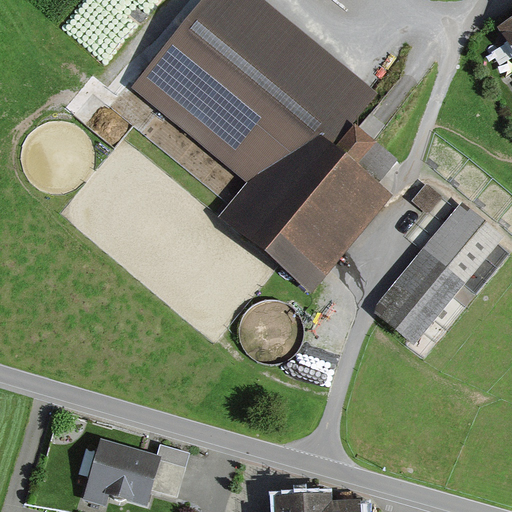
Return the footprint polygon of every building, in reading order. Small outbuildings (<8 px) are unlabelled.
[(360,95),(244,0),(206,0),(136,86),(254,182),(224,218),(294,276),(379,171),(330,131),(360,95)] [(511,21),(496,30),(511,58),(511,21)] [(427,187),(415,207),(431,217),(443,197),(427,187)] [(506,252),(456,211),(370,316),(420,357),(506,252)] [(155,464),(94,449),(83,493),(143,508),(155,464)]
